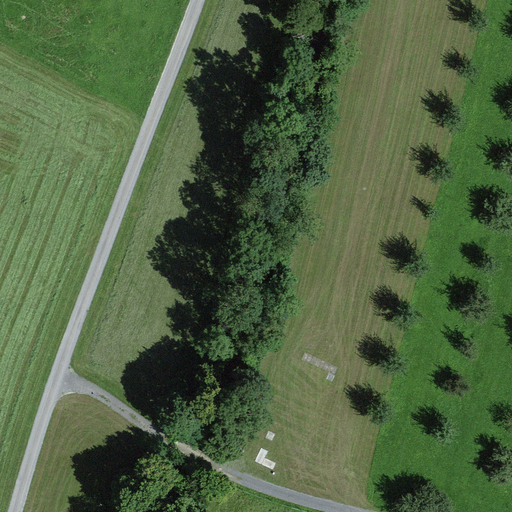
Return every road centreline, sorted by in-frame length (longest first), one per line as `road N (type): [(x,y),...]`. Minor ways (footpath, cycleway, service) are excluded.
road 1 (track): [(200,0),(150,116),(18,511)]
road 2 (track): [(61,375),(263,490),(335,511)]
